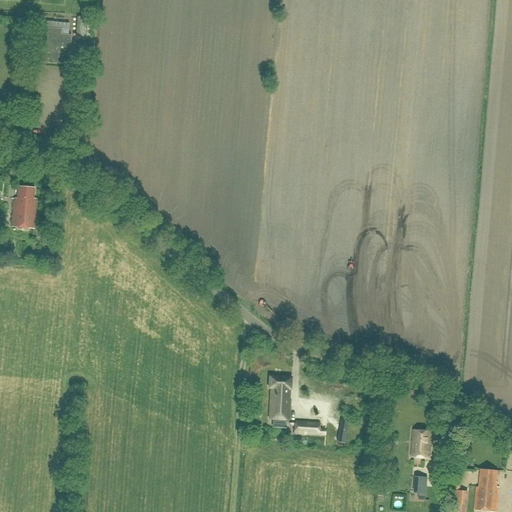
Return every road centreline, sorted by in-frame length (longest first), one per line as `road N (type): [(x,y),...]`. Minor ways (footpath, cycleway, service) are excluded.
road 1 (unclassified): [(511,442),(418,382),(285,342),(115,204),(54,168),(0,149)]
road 2 (track): [(250,319),(231,511)]
